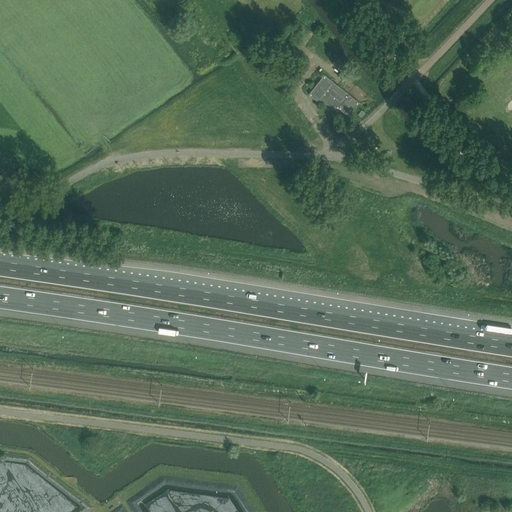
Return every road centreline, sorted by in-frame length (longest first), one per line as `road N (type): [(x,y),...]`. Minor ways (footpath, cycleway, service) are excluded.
road 1 (motorway): [(0,297),(511,378)]
road 2 (motorway): [(511,346),(0,266)]
